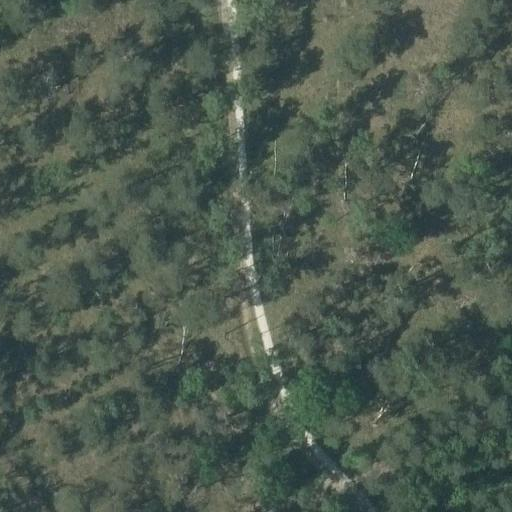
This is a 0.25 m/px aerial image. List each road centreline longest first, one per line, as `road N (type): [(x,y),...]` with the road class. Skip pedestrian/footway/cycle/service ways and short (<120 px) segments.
road 1 (unknown): [(212,0),(235,301),(257,392),(341,511)]
road 2 (unknown): [(511,410),(351,493),(285,511)]
